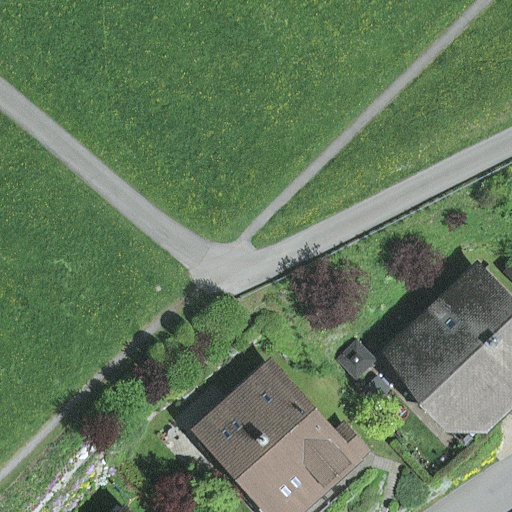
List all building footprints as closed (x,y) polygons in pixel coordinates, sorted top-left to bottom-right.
[(401,350),(427,377),(426,402),(466,404),(484,423),(511,396),(511,313),(477,277),(401,350)] [(466,404),(426,402),(427,377),(401,350),(391,360),(422,405),(446,432),(474,433),(484,423),(466,404)] [(247,480),(259,480),(286,511),(293,511),(333,477),(333,440),(271,371),(204,431),(240,472),(247,480)] [(333,440),(333,477),(363,451),(344,430),(333,440)] [(260,511),(286,511),(259,480),(247,480),(240,472),(231,480),(260,511)]
